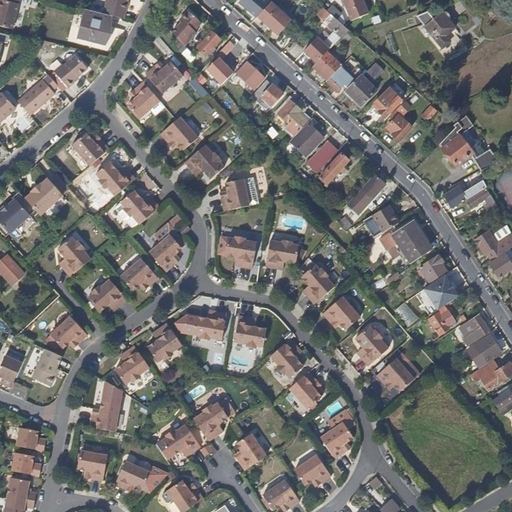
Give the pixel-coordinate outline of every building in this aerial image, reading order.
[(0,0),(0,27),(10,30),(17,5),(15,5),(16,0),(0,0)] [(103,8),(101,14),(108,16),(120,19),(122,12),(123,12),(125,3),(124,2),(124,0),(104,0),(102,7),(103,8)] [(257,19),(258,18),(269,5),(263,0),(242,0),(239,3),(257,19)] [(274,0),(269,5),(258,18),(278,36),(290,21),(277,8),(281,4),(276,0),(274,0)] [(369,16),(362,0),(340,0),(344,7),(345,7),(352,23),(369,16)] [(331,6),(326,11),(340,25),(345,19),(331,6)] [(108,16),(101,14),(81,9),(80,12),(78,20),(80,21),(75,40),(102,47),(109,35),(103,34),(108,16)] [(340,25),(326,11),(323,9),(320,12),(327,19),(323,23),(334,33),(324,43),(331,49),(342,38),(348,31),(340,25)] [(200,25),(186,12),(177,22),(179,23),(170,33),(182,47),(195,34),(193,32),(200,25)] [(432,19),(426,12),(414,16),(423,27),(429,34),(448,58),(458,55),(469,47),(440,13),(432,19)] [(366,31),(361,26),(348,31),(352,35),(366,31)] [(429,34),(423,27),(419,30),(425,37),(429,34)] [(348,31),(342,38),(347,43),(354,37),(352,35),(348,31)] [(221,41),(212,33),(197,49),(205,57),(221,41)] [(304,53),(316,65),(327,53),(329,51),(316,39),(304,53)] [(233,47),(228,43),(214,58),(218,62),(233,47)] [(184,50),(180,54),(188,63),(193,59),(184,50)] [(327,53),(316,65),(313,68),(328,81),(337,71),(342,66),(327,53)] [(85,69),(74,56),(61,67),(53,74),(65,89),(72,83),(71,81),(85,69)] [(182,77),(169,63),(162,69),(161,67),(157,70),(154,67),(144,76),(147,79),(161,95),(182,77)] [(263,80),(246,64),(234,76),(252,92),(263,80)] [(224,73),(215,65),(207,72),(221,85),(231,74),(226,69),(224,73)] [(61,67),(60,66),(51,72),(53,74),(61,67)] [(343,87),(347,90),(358,79),(347,69),(341,75),(337,71),(328,81),(326,84),(337,94),(343,87)] [(358,79),(347,90),(344,93),(360,108),(376,92),(360,77),(358,79)] [(195,78),(189,83),(202,98),(208,94),(195,78)] [(281,96),(265,81),(251,97),(265,110),(268,107),(269,108),(281,96)] [(63,95),(52,82),(26,105),(38,120),(59,102),(57,99),(63,95)] [(158,102),(141,83),(131,93),(134,97),(131,100),(132,101),(126,107),(138,121),(145,114),(158,102)] [(394,96),(387,90),(371,108),(376,113),(378,111),(379,112),(378,114),(383,120),(392,110),(386,104),(394,96)] [(409,108),(415,101),(419,97),(413,91),(403,102),(409,108)] [(0,121),(13,110),(0,93),(0,121)] [(360,108),(344,93),(343,95),(359,110),(360,108)] [(163,108),(158,102),(145,114),(150,120),(163,108)] [(294,137),(308,122),(300,115),(301,113),(290,102),(278,115),(289,126),(286,129),(294,137)] [(409,108),(403,102),(388,119),(392,123),(387,129),(391,133),(389,135),(398,143),(411,129),(403,121),(405,120),(401,116),(409,108)] [(38,120),(26,105),(21,109),(34,124),(38,120)] [(435,112),(429,106),(421,116),(426,121),(435,112)] [(199,142),(179,118),(175,122),(158,136),(167,146),(171,143),(174,146),(176,145),(185,154),(199,142)] [(308,122),(294,137),(289,142),(305,157),(324,136),(319,131),(321,128),(311,118),(308,122)] [(472,127),(465,118),(452,127),(454,129),(439,146),(456,168),(469,159),(471,157),(458,138),(466,132),(472,127)] [(458,138),(471,157),(474,161),(484,155),(479,149),(479,145),(477,142),(473,142),(466,132),(458,138)] [(90,141),(84,135),(70,147),(87,168),(101,156),(108,151),(99,141),(96,143),(93,139),(90,141)] [(317,173),(328,162),(331,158),(327,154),(334,146),(328,139),(305,162),(317,173)] [(351,146),(347,141),(335,153),(339,157),(340,155),(342,157),(351,146)] [(223,168),(204,146),(189,159),(183,164),(191,173),(195,170),(199,174),(201,172),(209,181),(216,175),(223,168)] [(331,158),(328,162),(331,165),(317,180),(325,187),(340,172),(342,174),(346,169),(344,167),(348,162),(342,157),(340,155),(339,157),(335,153),(331,158)] [(499,166),(489,153),(484,155),(474,161),(471,162),(477,174),(499,166)] [(116,172),(108,164),(94,176),(98,182),(98,184),(102,190),(106,190),(112,199),(127,186),(133,180),(124,170),(120,174),(117,171),(116,172)] [(384,187),(373,176),(346,206),(357,216),(384,187)] [(61,197),(46,180),(40,186),(39,185),(30,193),(31,194),(24,200),(39,216),(47,209),(53,204),(61,197)] [(249,207),(243,180),(224,184),(225,194),(223,194),(224,198),(219,199),(223,213),(249,207)] [(483,189),(479,184),(462,195),(457,188),(443,198),(450,210),(455,207),(464,201),(483,189)] [(494,206),(483,191),(465,203),(470,209),(482,201),(488,210),(494,206)] [(140,201),(132,192),(118,205),(123,210),(122,213),(127,218),(131,219),(137,227),(158,209),(149,199),(145,203),(142,199),(140,201)] [(29,216),(14,200),(6,206),(0,211),(0,224),(8,234),(29,216)] [(465,203),(464,201),(455,207),(461,215),(470,209),(465,203)] [(388,214),(385,208),(362,222),(373,239),(398,224),(391,213),(388,214)] [(180,221),(176,217),(152,237),(159,245),(147,255),(163,273),(165,274),(175,265),(172,261),(175,259),(174,257),(180,250),(177,246),(181,242),(171,230),(180,221)] [(351,227),(343,217),(337,224),(344,233),(351,227)] [(400,249),(422,236),(413,223),(392,236),(400,249)] [(188,231),(184,226),(177,233),(181,237),(188,231)] [(496,244),(489,233),(479,239),(481,243),(477,246),(482,254),(486,252),(491,260),(511,246),(511,238),(510,235),(496,244)] [(430,250),(422,236),(400,249),(410,263),(430,250)] [(234,240),(219,237),(216,256),(235,260),(234,261),(238,262),(237,267),(251,270),(252,266),(256,244),(244,242),(243,239),(236,238),(234,240)] [(74,244),(70,239),(56,251),(63,260),(62,261),(65,264),(60,268),(69,279),(89,261),(80,251),(81,248),(77,244),(74,244)] [(376,239),(363,244),(372,263),(384,257),(376,239)] [(281,244),(269,242),(264,268),(277,270),(278,264),(282,265),(283,263),(294,265),(297,247),(291,246),(290,243),(284,242),(281,244)] [(341,258),(346,255),(341,249),(337,253),(341,258)] [(511,268),(511,260),(507,253),(504,255),(504,254),(491,262),(494,267),(491,269),(497,278),(511,268)] [(443,263),(438,256),(420,268),(430,283),(445,273),(440,265),(443,263)] [(156,279),(139,259),(118,277),(131,292),(137,287),(138,288),(142,285),(145,289),(156,279)] [(20,283),(0,261),(0,275),(13,290),(20,283)] [(318,271),(314,266),(303,276),(300,279),(307,287),(305,289),(308,292),(304,296),(312,305),(333,288),(325,279),(326,275),(322,270),(318,271)] [(435,312),(444,307),(457,298),(443,277),(422,291),(435,312)] [(123,299),(108,281),(99,289),(95,288),(91,292),(91,296),(85,301),(97,314),(106,307),(108,309),(111,306),(115,310),(125,301),(123,299)] [(360,319),(342,298),(321,315),(330,326),(335,322),(338,325),(338,324),(345,331),(360,319)] [(409,327),(419,319),(406,302),(396,310),(409,327)] [(444,307),(435,312),(433,314),(434,316),(428,320),(437,335),(455,324),(444,307)] [(226,316),(212,313),(210,319),(206,318),(206,320),(194,318),(191,337),(198,338),(200,340),(206,342),(209,340),(221,342),(226,316)] [(480,339),(489,333),(478,316),(469,322),(480,339)] [(80,330),(68,318),(48,336),(60,350),(67,344),(69,346),(72,342),(75,346),(85,336),(80,330)] [(250,320),(238,318),(233,344),(245,346),(247,348),(253,349),(257,347),(263,348),(266,331),(253,329),(254,327),(249,326),(250,320)] [(180,348),(165,326),(154,333),(157,337),(153,340),(154,342),(145,349),(155,365),(162,361),(165,361),(169,358),(171,354),(180,348)] [(373,333),(368,328),(354,341),(362,349),(360,350),(363,354),(359,358),(367,367),(387,350),(379,342),(379,338),(375,333),(373,333)] [(495,329),(489,333),(480,339),(471,345),(478,357),(481,356),(485,363),(499,353),(490,339),(498,334),(495,329)] [(14,337),(8,334),(7,335),(3,344),(10,347),(14,337)] [(297,351),(289,341),(269,358),(277,367),(276,372),(281,377),(284,376),(289,381),(303,369),(294,359),(296,358),(293,354),(297,351)] [(137,354),(133,348),(122,355),(125,360),(121,363),(122,365),(113,372),(123,387),(129,383),(133,384),(138,380),(139,376),(148,370),(137,354)] [(62,357),(40,349),(28,381),(50,389),(62,357)] [(5,359),(18,365),(20,359),(8,353),(5,359)] [(418,376),(400,355),(375,377),(384,387),(388,384),(391,387),(392,386),(399,393),(418,376)] [(5,359),(3,358),(0,364),(0,380),(1,380),(4,382),(1,387),(9,390),(20,366),(18,365),(5,359)] [(499,371),(492,361),(469,377),(472,381),(478,377),(487,390),(511,374),(511,368),(509,364),(499,371)] [(316,383),(307,374),(287,391),(305,411),(320,398),(314,392),(315,390),(312,387),(316,383)] [(120,393),(103,383),(98,410),(96,410),(95,414),(90,413),(87,428),(113,433),(120,393)] [(491,402),(498,410),(511,401),(511,398),(507,392),(491,402)] [(339,395),(324,410),(329,415),(344,401),(339,395)] [(234,413),(224,398),(211,407),(208,406),(203,409),(203,412),(192,419),(207,442),(218,434),(215,429),(219,427),(217,425),(234,413)] [(511,402),(511,401),(498,410),(501,414),(511,406),(511,402)] [(354,423),(344,409),(326,421),(331,429),(319,437),(334,458),(346,450),(343,446),(347,444),(345,441),(352,437),(346,428),(354,423)] [(199,447),(184,425),(173,432),(170,431),(166,434),(165,438),(160,442),(170,457),(180,450),(181,452),(185,450),(188,454),(199,447)] [(36,432),(17,429),(14,447),(41,452),(43,444),(34,443),(35,439),(36,432)] [(265,457),(249,434),(234,444),(239,452),(237,453),(240,457),(235,460),(243,472),(265,457)] [(200,449),(205,457),(216,450),(211,442),(200,449)] [(105,456),(78,450),(75,469),(84,470),(83,473),(88,473),(87,478),(101,480),(105,456)] [(32,457),(13,454),(10,472),(37,477),(38,469),(30,467),(30,463),(32,457)] [(330,476),(315,455),(293,470),(304,486),(312,480),(313,482),(316,480),(319,483),(330,476)] [(148,473),(123,462),(113,485),(126,490),(127,487),(131,488),(132,486),(148,493),(167,475),(150,468),(148,473)] [(379,483),(375,477),(368,484),(372,489),(379,483)] [(9,479),(5,497),(32,502),(34,494),(28,493),(25,493),(26,488),(27,482),(9,479)] [(299,501),(285,479),(262,495),(272,510),(280,505),(281,507),(285,505),(287,509),(299,501)] [(186,488),(181,480),(166,490),(166,491),(172,500),(180,511),(183,511),(186,510),(202,499),(194,488),(190,491),(188,487),(186,488)] [(172,500),(166,491),(161,494),(161,497),(164,503),(167,503),(172,500)] [(31,509),(32,502),(5,497),(2,511),(21,511),(22,511),(22,508),(26,508),(31,509)] [(397,511),(398,511),(390,502),(378,511),(397,511)]
